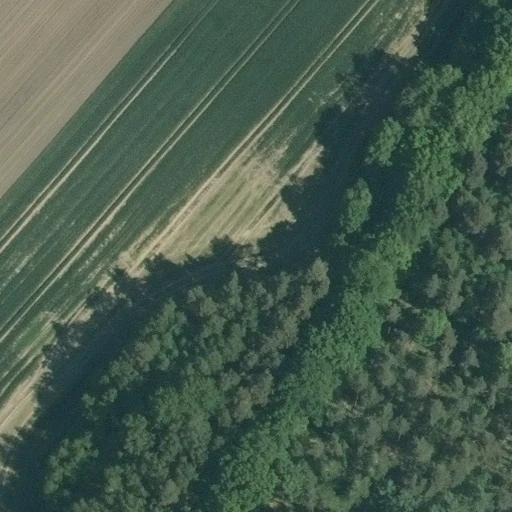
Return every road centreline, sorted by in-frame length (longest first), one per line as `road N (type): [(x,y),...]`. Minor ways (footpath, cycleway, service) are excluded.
road 1 (track): [(374,269),(227,511)]
road 2 (track): [(511,39),(374,269)]
road 3 (track): [(374,269),(511,357)]
